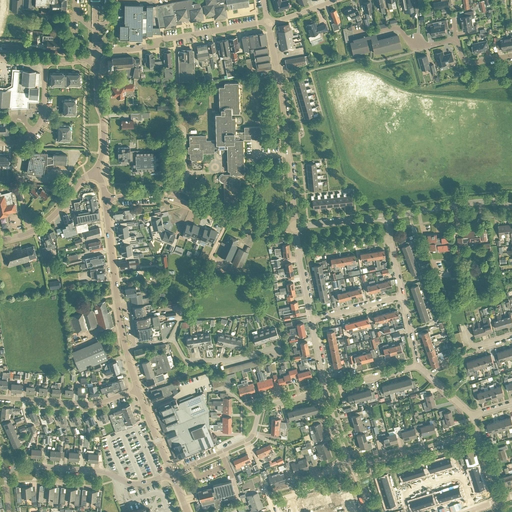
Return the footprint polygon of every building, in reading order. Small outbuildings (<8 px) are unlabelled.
[(54,21),(55,11),(66,11),(66,0),(12,0),(12,11),(21,12),(21,7),(33,8),(33,4),(41,5),(41,12),(37,12),(37,20),(54,21)] [(184,0),(183,0),(178,1),(181,20),(188,19),(188,17),(184,0)] [(191,0),(184,0),(188,17),(191,16),(192,20),(195,19),(192,4),(191,0)] [(227,8),(225,0),(205,0),(206,5),(203,5),(205,15),(215,13),(216,18),(225,16),(224,9),(227,8)] [(225,0),(227,8),(228,10),(232,9),(249,6),(248,0),(225,0)] [(280,0),(272,0),(273,0),(276,12),(283,10),(283,9),(289,7),(287,0),(286,0),(281,2),(280,0)] [(383,7),(381,0),(375,0),(375,4),(376,3),(377,7),(380,6),(382,13),(385,13),(384,6),(383,7)] [(387,0),(388,3),(387,3),(389,9),(392,8),(395,8),(394,0),(393,0),(387,0)] [(419,0),(412,0),(402,2),(404,12),(415,10),(414,3),(416,3),(417,6),(421,6),(419,0)] [(448,0),(445,0),(437,2),(439,9),(450,6),(448,0)] [(178,1),(171,2),(175,25),(182,24),(181,20),(178,1)] [(368,19),(370,19),(368,12),(372,11),(371,8),(371,7),(371,4),(370,4),(369,1),(363,3),(365,13),(366,19),(364,19),(365,26),(369,25),(368,19)] [(171,2),(156,6),(160,28),(175,25),(171,2)] [(199,2),(192,4),(195,19),(202,18),(199,2)] [(156,5),(156,6),(146,6),(146,9),(145,9),(143,9),(143,5),(125,4),(125,22),(125,26),(142,26),(144,34),(147,34),(160,34),(160,33),(160,32),(160,28),(156,6),(156,5)] [(344,11),(345,11),(344,12),(345,15),(346,15),(346,16),(350,15),(352,19),(356,17),(357,20),(361,19),(357,11),(354,12),(353,7),(344,11)] [(339,29),(338,25),(340,25),(338,18),(339,18),(338,15),(337,15),(335,10),(333,11),(333,10),(331,11),(331,12),(330,12),(332,16),(331,17),(332,20),(333,19),(334,23),(331,24),(334,31),(339,29)] [(461,17),(462,24),(472,22),(471,18),(474,17),(473,11),(466,12),(466,16),(461,17)] [(437,22),(437,25),(439,35),(446,33),(445,28),(448,27),(446,20),(441,21),(437,22)] [(316,28),(314,22),(306,25),(307,30),(309,36),(308,37),(310,42),(322,38),(319,33),(327,30),(325,24),(319,26),(319,27),(316,28)] [(437,22),(433,22),(427,24),(429,31),(432,30),(433,36),(439,35),(437,25),(437,22)] [(472,22),(462,24),(463,31),(469,30),(470,33),(477,31),(476,25),(473,26),(472,22)] [(279,29),(277,30),(280,51),(294,48),(291,29),(290,29),(290,26),(289,27),(288,24),(278,26),(279,29)] [(142,26),(125,26),(125,29),(120,29),(120,39),(129,39),(129,40),(133,40),(133,38),(142,38),(142,34),(144,34),(142,26)] [(271,68),(264,34),(253,36),(253,35),(242,37),(244,51),(250,50),(250,52),(253,51),(257,70),(271,68)] [(53,36),(42,35),(42,43),(47,44),(46,48),(59,49),(59,40),(53,40),(53,36)] [(374,53),(400,47),(397,35),(390,37),(390,40),(372,44),(374,53)] [(509,49),(507,39),(503,39),(503,36),(496,38),(498,45),(501,44),(503,50),(509,49)] [(231,52),(232,60),(232,61),(238,60),(236,51),(239,50),(238,48),(239,47),(238,42),(237,43),(236,38),(229,39),(231,52)] [(353,54),(368,50),(365,38),(350,42),(353,54)] [(222,40),(217,41),(219,56),(223,55),(224,60),(231,59),(227,39),(222,40)] [(488,47),(487,41),(478,42),(478,43),(472,44),(473,52),(481,51),(481,52),(485,51),(485,47),(488,47)] [(207,44),(209,53),(209,57),(216,56),(214,42),(210,43),(209,43),(208,43),(207,44)] [(196,51),(198,60),(201,60),(202,67),(210,66),(209,58),(206,45),(197,46),(197,51),(196,51)] [(178,51),(179,82),(194,81),(194,51),(191,51),(191,49),(181,50),(181,51),(178,51)] [(444,55),(443,51),(435,53),(439,67),(447,64),(446,63),(454,61),(452,53),(447,54),(447,55),(444,55)] [(155,56),(152,56),(152,52),(146,53),(146,54),(146,58),(146,62),(144,62),(144,67),(150,66),(150,67),(149,67),(149,69),(153,69),(153,67),(161,67),(161,61),(155,62),(155,56)] [(170,77),(167,52),(164,52),(164,62),(164,63),(164,65),(165,65),(165,66),(162,66),(162,82),(162,86),(167,85),(166,81),(170,81),(170,77)] [(418,58),(419,60),(422,70),(430,68),(431,73),(436,72),(433,64),(430,65),(427,55),(418,58)] [(307,56),(284,60),(286,68),(309,63),(307,56)] [(135,68),(133,77),(140,77),(140,67),(139,67),(139,65),(140,65),(140,60),(139,59),(135,59),(132,57),(112,58),(112,60),(107,61),(107,66),(112,65),(112,67),(133,66),(135,64),(136,64),(136,67),(135,68)] [(0,106),(9,107),(9,108),(12,108),(15,108),(18,108),(21,108),(24,108),(27,108),(29,108),(29,105),(29,101),(35,102),(39,102),(40,73),(35,73),(35,71),(23,70),(23,72),(14,71),(13,86),(6,90),(0,89),(0,106)] [(75,72),(75,71),(71,71),(71,72),(59,72),(59,71),(55,71),(55,72),(52,72),(52,74),(49,74),(49,86),(81,86),(81,73),(78,73),(78,72),(75,72)] [(294,81),(296,87),(304,84),(304,86),(307,85),(307,83),(304,83),(302,78),(294,81)] [(263,139),(263,126),(244,127),(244,132),(235,132),(235,117),(231,117),(231,114),(239,113),(238,82),(225,83),(224,83),(224,86),(221,87),(219,87),(219,110),(221,110),(221,113),(215,114),(216,140),(206,140),(206,135),(189,136),(189,147),(188,147),(188,153),(190,153),(190,156),(190,158),(192,160),(201,160),(203,158),(203,156),(203,153),(214,153),(214,148),(227,148),(228,169),(228,170),(230,170),(230,174),(223,174),(221,175),(220,176),(220,177),(220,179),(221,180),(222,181),(223,182),(224,182),(224,201),(233,201),(234,201),(234,200),(235,200),(235,199),(235,197),(240,197),(240,179),(240,178),(239,178),(238,178),(238,174),(244,174),(246,173),(247,172),(247,171),(247,169),(247,168),(246,167),(244,166),(243,140),(261,139),(263,139)] [(134,90),(133,83),(123,83),(123,86),(111,87),(111,92),(111,93),(111,95),(111,96),(116,96),(116,98),(124,98),(124,90),(134,90)] [(296,87),(297,93),(306,91),(306,92),(309,91),(309,90),(308,89),(306,90),(304,86),(304,84),(296,87)] [(297,93),(299,100),(308,97),(308,98),(311,97),(311,96),(310,95),(307,96),(306,92),(306,91),(297,93)] [(299,100),(301,106),(310,103),(310,104),(313,103),(312,101),(309,102),(308,98),(308,97),(299,100)] [(301,106),(303,112),(311,110),(312,111),(315,110),(314,109),(314,108),(311,108),(310,104),(310,103),(301,106)] [(311,110),(303,112),(305,118),(313,116),(313,117),(316,116),(316,114),(313,115),(312,111),(311,110)] [(142,120),(141,113),(130,113),(131,120),(121,121),(121,128),(126,128),(126,127),(133,127),(133,117),(137,117),(137,120),(142,120)] [(9,130),(9,121),(4,121),(4,126),(0,125),(0,133),(5,134),(5,130),(9,130)] [(129,147),(118,148),(119,161),(121,161),(121,165),(127,164),(127,160),(130,160),(132,160),(132,165),(133,171),(149,170),(149,172),(159,171),(159,163),(158,150),(138,151),(138,150),(132,150),(132,151),(132,152),(130,152),(129,147)] [(29,158),(27,172),(43,175),(44,173),(45,163),(47,163),(49,163),(53,162),(53,163),(67,163),(67,154),(59,154),(59,152),(55,152),(55,154),(53,154),(53,156),(49,156),(47,156),(47,152),(30,152),(30,158),(29,158)] [(306,164),(307,171),(316,170),(316,169),(316,165),(318,164),(318,162),(315,162),(315,163),(306,164)] [(307,171),(308,177),(317,176),(317,175),(316,171),(319,171),(319,169),(316,169),(316,170),(307,171)] [(308,177),(308,184),(317,183),(317,182),(317,178),(320,177),(320,175),(317,175),(317,176),(308,177)] [(317,183),(308,184),(309,190),(318,189),(317,184),(320,184),(320,181),(317,182),(317,183)] [(42,188),(40,186),(37,190),(33,187),(28,193),(34,198),(37,195),(40,198),(41,197),(44,199),(45,199),(46,198),(46,197),(48,194),(42,189),(42,188)] [(14,203),(13,203),(10,192),(5,193),(1,194),(6,216),(9,216),(8,213),(16,211),(14,203)] [(92,192),(91,192),(85,193),(84,193),(83,194),(82,195),(82,196),(82,197),(82,200),(80,200),(80,201),(79,202),(79,204),(74,205),(76,212),(74,213),(76,225),(75,225),(77,233),(88,230),(86,223),(85,223),(85,221),(99,219),(96,204),(98,203),(98,201),(96,201),(95,195),(94,194),(94,193),(93,192),(92,192)] [(345,196),(346,205),(352,205),(351,196),(346,196),(346,193),(343,194),(344,196),(345,196)] [(337,194),(337,197),(338,197),(339,206),(346,205),(345,196),(344,196),(339,197),(339,194),(337,194)] [(324,195),(324,198),(325,198),(326,207),(332,207),(332,198),(331,198),(326,198),(326,195),(324,195)] [(330,195),(331,198),(332,198),(332,207),(339,206),(338,197),(337,197),(333,198),(333,195),(330,195)] [(313,208),(319,208),(319,199),(318,199),(313,199),(313,196),(311,197),(311,200),(312,200),(313,208)] [(319,208),(326,207),(325,198),(324,198),(320,199),(320,196),(317,196),(318,199),(319,199),(319,208)] [(123,220),(128,219),(131,219),(132,217),(131,214),(133,213),(132,209),(113,212),(113,218),(115,219),(123,218),(123,220)] [(69,220),(67,214),(63,216),(66,227),(56,230),(58,234),(61,233),(62,238),(77,234),(74,225),(73,225),(71,219),(69,220)] [(157,214),(143,217),(144,221),(150,220),(151,224),(152,224),(162,222),(161,217),(158,217),(157,214)] [(120,226),(117,226),(118,232),(128,231),(128,226),(135,225),(134,220),(120,222),(120,226)] [(151,224),(149,225),(152,239),(162,230),(161,229),(161,228),(163,227),(162,222),(152,224),(151,224)] [(187,224),(182,236),(188,238),(189,236),(188,236),(192,226),(187,224)] [(192,226),(188,236),(189,236),(194,238),(199,226),(193,224),(192,226)] [(100,228),(98,227),(83,232),(85,239),(100,235),(101,233),(100,228)] [(204,228),(199,240),(205,243),(206,240),(210,230),(204,228)] [(206,240),(212,243),(216,231),(210,228),(210,230),(206,240)] [(162,230),(152,239),(161,242),(161,241),(166,243),(170,232),(165,230),(164,232),(163,232),(162,230)] [(46,247),(41,249),(45,259),(53,255),(50,248),(55,246),(54,243),(51,238),(56,236),(53,231),(45,235),(46,236),(42,237),(46,247)] [(128,231),(118,232),(119,237),(122,237),(122,241),(123,241),(136,239),(136,238),(136,235),(129,235),(128,231)] [(461,237),(458,238),(458,244),(463,244),(463,243),(468,243),(468,241),(470,241),(471,243),(481,242),(481,240),(482,240),(486,240),(485,231),(481,232),(482,234),(478,235),(478,234),(477,234),(476,234),(476,235),(474,235),(474,231),(463,232),(463,234),(463,237),(461,237)] [(170,232),(166,243),(171,244),(168,250),(173,252),(178,238),(174,237),(175,234),(170,232)] [(437,237),(436,234),(427,235),(428,243),(429,243),(430,250),(436,249),(436,251),(450,249),(449,241),(448,241),(447,236),(437,237)] [(223,244),(218,255),(230,261),(236,248),(235,246),(238,240),(229,235),(226,241),(224,240),(223,242),(222,242),(221,243),(223,244)] [(123,244),(120,245),(121,250),(132,249),(132,244),(138,243),(137,238),(136,238),(136,239),(123,241),(123,244)] [(101,244),(100,241),(88,243),(89,251),(103,248),(102,244),(101,244)] [(404,252),(411,250),(410,244),(411,244),(410,241),(404,243),(405,246),(402,247),(404,252)] [(282,248),(274,249),(275,252),(278,252),(289,250),(289,244),(282,244),(282,248)] [(36,257),(33,245),(21,249),(21,247),(4,252),(9,267),(27,261),(27,260),(31,259),(31,258),(36,257)] [(248,252),(238,248),(232,263),(241,267),(248,252)] [(132,249),(121,250),(122,255),(125,255),(125,259),(139,257),(139,253),(133,253),(132,249)] [(404,252),(406,258),(415,255),(414,252),(413,253),(411,250),(404,252)] [(371,252),(373,259),(376,258),(377,269),(380,269),(380,265),(380,264),(379,261),(378,258),(379,258),(377,251),(371,252)] [(366,253),(360,254),(361,261),(364,260),(365,263),(365,264),(368,263),(367,263),(367,260),(366,253)] [(83,259),(84,263),(88,262),(90,261),(93,260),(93,261),(103,259),(104,258),(104,256),(102,254),(83,259)] [(406,258),(408,264),(416,261),(415,258),(416,257),(415,255),(406,258)] [(343,264),(346,263),(347,269),(350,268),(350,265),(348,256),(342,257),(343,264)] [(104,263),(103,259),(93,261),(93,260),(90,261),(88,262),(84,263),(85,268),(89,267),(89,266),(104,263)] [(120,265),(120,267),(121,268),(129,267),(129,264),(131,264),(136,264),(135,259),(130,260),(126,260),(126,261),(120,262),(120,265)] [(315,265),(313,266),(314,271),(322,270),(321,267),(326,266),(325,260),(321,260),(322,261),(315,262),(315,265)] [(416,261),(408,264),(411,269),(418,267),(420,267),(419,264),(417,265),(416,261)] [(285,267),(277,269),(278,272),(292,269),(291,263),(284,264),(285,267)] [(99,268),(89,269),(90,271),(91,278),(97,277),(97,280),(106,279),(106,278),(106,277),(106,276),(105,276),(104,269),(103,269),(103,267),(99,268)] [(418,267),(411,269),(413,275),(415,274),(416,277),(423,274),(421,272),(420,272),(418,267)] [(292,269),(278,272),(279,275),(283,274),(284,277),(287,277),(293,275),(292,269)] [(383,277),(386,288),(391,287),(390,280),(387,280),(386,276),(383,277)] [(56,282),(49,284),(50,290),(60,288),(59,280),(55,280),(56,282)] [(378,283),(375,284),(374,280),(371,281),(374,291),(380,290),(378,283)] [(414,286),(411,287),(413,292),(420,289),(419,285),(420,284),(419,281),(413,284),(414,286)] [(287,287),(279,288),(280,291),(294,288),(293,282),(286,283),(287,287)] [(356,286),(354,287),(356,296),(362,295),(360,288),(357,288),(356,286)] [(131,296),(131,298),(136,297),(141,296),(140,291),(136,292),(136,287),(125,289),(126,296),(131,296)] [(341,288),(342,290),(344,299),(350,298),(348,291),(346,291),(345,287),(341,288)] [(294,288),(280,291),(280,294),(283,294),(288,293),(289,296),(286,297),(287,300),(293,299),(292,295),(295,294),(294,288)] [(327,288),(318,290),(319,297),(327,295),(326,291),(328,290),(327,288)] [(420,289),(413,292),(415,298),(424,295),(423,293),(422,293),(420,289)] [(327,295),(319,297),(320,301),(323,301),(323,304),(330,302),(330,299),(328,300),(327,295)] [(424,295),(415,298),(417,304),(424,302),(423,298),(425,298),(424,295)] [(131,298),(133,307),(138,306),(143,305),(143,303),(154,302),(154,300),(157,300),(156,296),(142,298),(142,296),(141,296),(136,297),(131,298)] [(291,306),(283,307),(284,310),(291,309),(298,307),(297,301),(294,302),(293,299),(287,300),(287,303),(290,303),(291,306)] [(93,310),(80,314),(67,317),(71,333),(98,326),(99,330),(113,326),(109,312),(107,312),(104,301),(94,304),(95,309),(93,309),(93,310)] [(424,302),(417,304),(419,310),(428,307),(427,305),(427,304),(425,305),(424,302)] [(138,306),(133,307),(133,308),(132,308),(132,312),(133,311),(135,319),(134,319),(135,323),(138,339),(161,335),(160,324),(158,315),(145,317),(144,309),(153,308),(152,303),(143,305),(138,306)] [(428,307),(419,310),(421,317),(429,314),(427,310),(429,309),(428,307)] [(391,312),(385,313),(387,320),(390,319),(391,323),(394,323),(391,312)] [(429,314),(421,317),(423,322),(425,321),(426,323),(427,323),(433,321),(432,320),(432,318),(430,319),(429,314)] [(502,327),(508,325),(506,317),(502,318),(501,314),(499,315),(502,327)] [(379,315),(373,316),(375,323),(378,323),(378,324),(378,326),(379,326),(382,325),(379,315)] [(496,329),(502,327),(499,315),(497,316),(498,320),(494,321),(496,329)] [(485,325),(487,332),(493,330),(489,318),(487,318),(488,323),(484,324),(485,325)] [(362,320),(356,321),(359,331),(361,330),(364,329),(362,320)] [(353,334),(353,333),(359,331),(356,321),(350,323),(352,329),(353,334)] [(477,323),(479,327),(481,335),(487,333),(487,332),(485,325),(481,326),(480,322),(477,323)] [(289,329),(290,332),(304,329),(303,323),(296,324),(297,327),(292,328),(289,329)] [(350,334),(353,334),(352,329),(350,323),(344,324),(346,331),(349,331),(350,334)] [(479,327),(475,328),(474,324),(472,325),(476,337),(481,335),(479,327)] [(269,329),(273,340),(275,340),(274,338),(278,337),(275,327),(269,329)] [(327,337),(335,335),(334,331),(336,330),(335,327),(328,329),(328,332),(326,332),(327,337)] [(269,328),(263,330),(267,341),(270,340),(271,341),(273,340),(269,329),(269,328)] [(423,339),(430,336),(428,331),(430,331),(429,328),(423,330),(423,333),(421,333),(423,339)] [(257,332),(257,333),(258,333),(261,344),(263,343),(263,342),(267,341),(263,330),(257,332)] [(206,348),(205,345),(203,334),(204,334),(203,333),(197,334),(199,345),(203,345),(203,346),(204,349),(206,348)] [(220,346),(222,346),(224,335),(218,333),(218,335),(217,334),(216,337),(217,337),(216,343),(220,344),(220,346)] [(224,345),(228,346),(230,335),(224,333),(224,335),(222,346),(224,346),(224,345)] [(258,333),(257,333),(252,335),(255,345),(259,343),(259,345),(261,344),(258,333)] [(232,348),(234,349),(236,337),(236,336),(230,335),(228,346),(232,347),(232,348)] [(336,340),(335,335),(327,337),(329,344),(338,342),(337,339),(336,340)] [(192,336),(191,336),(185,337),(186,338),(185,338),(185,341),(186,341),(187,347),(191,346),(191,348),(193,347),(192,336)] [(430,336),(423,339),(425,345),(434,342),(433,339),(432,336),(430,337),(430,336)] [(236,337),(234,349),(236,349),(236,348),(240,349),(242,339),(236,337)] [(71,352),(79,371),(108,359),(99,340),(71,352)] [(433,345),(435,344),(440,342),(439,340),(434,342),(425,345),(427,350),(434,348),(433,345)] [(394,344),(396,353),(402,351),(401,349),(404,348),(402,342),(399,342),(400,344),(394,345),(394,344)] [(392,346),(388,347),(390,355),(396,353),(394,344),(391,344),(392,346)] [(135,349),(137,356),(149,354),(147,347),(135,349)] [(390,355),(388,347),(383,348),(383,347),(380,347),(381,354),(384,354),(385,356),(390,355)] [(438,353),(437,351),(438,350),(437,347),(434,348),(427,350),(429,356),(438,353)] [(367,361),(373,359),(372,357),(375,356),(373,349),(370,350),(370,352),(365,353),(365,351),(367,361)] [(511,357),(509,349),(503,351),(506,360),(507,359),(511,358),(511,361),(511,357)] [(363,354),(359,355),(361,362),(367,361),(365,351),(362,352),(363,354)] [(506,360),(503,351),(497,353),(498,357),(496,357),(498,366),(501,365),(500,362),(505,360),(506,364),(508,364),(507,359),(506,360)] [(149,360),(142,362),(147,377),(171,369),(170,365),(168,360),(167,356),(166,352),(148,357),(149,360)] [(438,353),(429,356),(431,362),(438,359),(441,358),(440,355),(439,356),(438,353)] [(361,362),(359,355),(357,356),(356,354),(348,356),(350,363),(353,362),(355,362),(356,364),(361,362)] [(491,354),(485,356),(488,365),(489,365),(492,364),(493,368),(497,367),(496,362),(494,363),(491,354)] [(485,356),(479,358),(481,367),(483,367),(486,366),(488,370),(490,369),(489,365),(488,365),(485,356)] [(301,363),(303,371),(305,377),(311,376),(310,369),(309,367),(306,365),(305,365),(304,363),(307,362),(306,358),(300,360),(301,363)] [(476,369),(477,369),(480,368),(482,372),(484,371),(483,367),(481,367),(479,358),(473,360),(476,369)] [(438,359),(431,362),(433,368),(435,367),(436,369),(443,367),(442,364),(440,365),(438,359)] [(340,360),(332,362),(333,367),(335,367),(337,370),(343,368),(343,365),(341,366),(340,360)] [(476,369),(473,360),(467,362),(468,366),(465,367),(468,376),(471,375),(470,371),(474,369),(476,373),(478,373),(477,369),(476,369)] [(105,367),(106,371),(107,375),(119,372),(116,361),(109,363),(109,364),(106,364),(105,367)] [(300,372),(297,373),(296,368),(292,370),(294,376),(294,377),(298,376),(299,379),(305,377),(303,371),(301,363),(298,364),(300,372)] [(280,365),(281,369),(285,383),(291,381),(290,378),(294,377),(294,376),(292,370),(288,371),(289,373),(286,374),(284,368),(285,368),(284,364),(280,365)] [(279,384),(285,383),(281,369),(278,369),(280,376),(277,377),(276,374),(272,375),(274,382),(278,381),(279,384)] [(266,388),(261,371),(257,372),(259,381),(256,382),(258,390),(266,388)] [(261,371),(266,388),(273,386),(271,378),(267,379),(264,371),(262,372),(261,371)] [(2,380),(2,387),(7,387),(8,377),(10,377),(10,372),(3,372),(2,380)] [(165,379),(163,372),(157,375),(157,374),(152,376),(153,378),(146,381),(146,382),(146,383),(146,384),(147,385),(148,388),(152,386),(153,386),(155,386),(155,385),(156,385),(155,383),(165,379)] [(124,387),(122,379),(111,383),(111,382),(99,386),(102,394),(124,387)] [(246,379),(244,380),(247,393),(255,391),(252,383),(248,384),(246,379)] [(411,379),(406,380),(408,387),(412,386),(413,388),(416,387),(414,380),(411,381),(411,379)] [(247,393),(244,380),(241,381),(241,383),(237,384),(237,387),(240,395),(247,393)] [(406,380),(400,382),(402,391),(404,390),(403,389),(408,387),(406,380)] [(56,382),(55,385),(52,384),(51,388),(52,388),(52,394),(60,394),(60,389),(59,389),(60,385),(60,382),(56,382)] [(152,393),(150,394),(153,401),(155,399),(156,400),(159,399),(164,397),(171,394),(170,390),(172,389),(179,387),(177,382),(150,390),(152,393)] [(400,382),(393,383),(395,391),(399,390),(399,392),(402,391),(400,382)] [(34,384),(29,383),(29,387),(26,386),(26,392),(34,392),(34,387),(33,387),(34,384)] [(393,383),(387,385),(389,392),(391,398),(393,398),(392,392),(395,391),(393,383)] [(495,387),(498,396),(504,394),(501,385),(497,387),(495,383),(493,383),(494,388),(495,387)] [(492,398),(498,396),(495,387),(494,388),(491,389),(489,384),(487,385),(488,389),(489,389),(492,398)] [(89,387),(90,390),(91,395),(99,394),(97,388),(97,389),(96,385),(89,387)] [(389,392),(387,385),(381,386),(382,388),(379,390),(381,396),(384,395),(384,394),(389,392)] [(73,386),(68,386),(68,390),(65,389),(65,395),(73,395),(73,390),(72,390),(73,386)] [(481,387),(482,391),(483,391),(486,400),(492,398),(489,389),(488,389),(484,391),(483,386),(481,387)] [(78,387),(78,390),(78,396),(86,396),(86,390),(85,390),(85,387),(78,387)] [(480,402),(486,400),(483,391),(482,391),(479,392),(477,388),(473,389),(476,399),(479,398),(480,402)] [(370,390),(365,391),(367,398),(372,397),(372,399),(375,398),(374,391),(371,392),(370,390)] [(424,399),(425,402),(433,400),(432,394),(426,395),(425,390),(420,392),(420,394),(421,399),(424,399)] [(365,391),(359,393),(361,401),(363,401),(363,399),(367,399),(367,398),(365,391)] [(158,406),(174,446),(174,447),(177,457),(179,456),(180,459),(199,452),(216,445),(215,441),(213,438),(209,427),(208,410),(202,393),(193,397),(180,402),(179,402),(179,403),(177,404),(175,399),(170,401),(159,405),(160,406),(158,406)] [(359,393),(353,394),(355,402),(355,403),(358,402),(361,401),(359,393)] [(351,411),(350,405),(349,403),(355,402),(353,394),(347,396),(348,398),(345,399),(347,405),(343,406),(345,412),(351,411)] [(433,400),(425,402),(422,403),(423,406),(425,411),(430,410),(430,407),(435,405),(433,400)] [(114,413),(109,414),(113,424),(112,424),(115,431),(121,429),(121,430),(127,428),(126,425),(131,423),(136,421),(130,407),(131,407),(130,403),(124,405),(121,406),(122,409),(113,412),(114,413)] [(2,407),(2,412),(9,412),(12,413),(13,413),(13,412),(14,412),(17,412),(17,408),(14,408),(7,407),(8,404),(3,404),(2,407)] [(316,404),(311,405),(313,413),(318,412),(318,413),(321,413),(319,406),(317,406),(316,404)] [(217,410),(222,410),(222,413),(231,413),(231,405),(217,405),(217,410)] [(311,405),(304,407),(307,416),(309,416),(309,414),(313,413),(311,405)] [(304,407),(299,409),(301,416),(304,415),(304,417),(307,416),(304,407)] [(299,409),(292,410),(294,418),(295,419),(298,419),(297,417),(301,416),(299,409)] [(294,418),(292,410),(287,412),(288,414),(285,415),(287,422),(285,422),(286,427),(290,427),(288,421),(290,421),(289,419),(294,418)] [(443,419),(445,419),(452,417),(450,411),(445,413),(444,410),(439,411),(440,417),(442,416),(443,419)] [(32,418),(33,420),(34,423),(39,421),(35,411),(30,413),(30,414),(27,415),(28,419),(32,418)] [(356,415),(351,417),(353,423),(361,421),(360,417),(363,416),(362,414),(362,411),(355,413),(356,415)] [(52,419),(49,412),(45,414),(45,415),(41,416),(43,420),(46,419),(47,421),(52,419)] [(108,420),(105,412),(100,414),(101,415),(97,416),(99,421),(102,419),(103,422),(108,420)] [(67,420),(64,413),(59,415),(59,416),(56,417),(57,421),(61,420),(61,422),(67,420)] [(81,421),(78,414),(73,416),(74,417),(70,418),(72,422),(75,421),(76,423),(81,421)] [(95,422),(92,415),(87,417),(88,418),(85,419),(86,423),(89,422),(90,424),(95,422)] [(445,419),(443,419),(442,420),(443,423),(442,423),(443,428),(449,427),(448,424),(454,423),(452,417),(445,419)] [(272,419),(271,423),(272,424),(272,426),(285,427),(286,427),(285,422),(280,422),(280,419),(272,419)] [(432,423),(426,425),(428,433),(435,431),(434,427),(437,426),(435,419),(432,420),(432,423)] [(505,419),(499,421),(502,430),(503,430),(506,429),(508,433),(510,432),(509,428),(508,428),(505,419)] [(361,421),(353,423),(355,430),(356,429),(359,428),(360,431),(367,429),(366,427),(365,427),(364,425),(362,425),(361,421)] [(499,421),(493,423),(496,432),(500,430),(502,435),(504,434),(503,430),(502,430),(499,421)] [(312,430),(314,433),(322,431),(321,427),(320,423),(309,426),(311,430),(312,430)] [(422,423),(416,425),(418,431),(420,431),(422,435),(428,433),(426,425),(423,426),(422,423)] [(496,432),(493,423),(487,425),(489,434),(494,432),(496,437),(498,436),(496,432)] [(213,424),(213,431),(217,431),(217,429),(222,429),(222,433),(230,433),(231,424),(222,424),(220,424),(217,424),(213,424)] [(414,428),(407,430),(409,438),(416,436),(415,432),(418,431),(416,425),(413,425),(414,428)] [(285,427),(272,426),(272,429),(271,429),(271,434),(281,435),(281,438),(286,438),(286,435),(285,435),(285,427)] [(403,428),(400,429),(397,430),(399,436),(401,436),(403,440),(409,438),(407,430),(404,431),(403,428)] [(356,435),(358,442),(366,439),(365,436),(368,435),(367,429),(360,431),(361,434),(356,435)] [(396,437),(399,436),(397,430),(394,430),(395,433),(388,435),(389,439),(391,443),(397,441),(396,437)] [(311,434),(313,441),(314,441),(325,438),(324,434),(323,435),(322,431),(314,433),(311,434)] [(389,439),(388,435),(385,436),(384,433),(378,435),(380,441),(382,441),(384,445),(391,443),(389,439)] [(366,439),(358,442),(360,448),(364,447),(365,450),(372,448),(371,445),(370,442),(367,443),(366,439)] [(326,442),(316,445),(317,449),(318,449),(319,452),(320,452),(328,449),(327,446),(327,445),(326,442)] [(265,446),(263,447),(263,448),(268,460),(270,459),(271,459),(269,454),(273,452),(270,444),(265,446)] [(31,456),(36,457),(37,449),(32,448),(32,447),(29,446),(29,450),(32,451),(31,456)] [(503,446),(497,448),(501,460),(501,462),(507,460),(507,458),(503,446)] [(260,448),(256,450),(259,458),(264,456),(266,461),(268,460),(263,448),(263,447),(260,448)] [(50,458),(55,458),(55,450),(50,450),(51,448),(47,448),(47,452),(50,452),(50,458)] [(319,452),(316,453),(317,457),(319,456),(320,460),(331,457),(330,453),(329,453),(328,449),(320,452),(319,452)] [(464,458),(467,457),(474,455),(472,449),(462,452),(464,458)] [(88,461),(93,461),(93,454),(88,453),(89,451),(86,451),(85,458),(88,459),(88,461)] [(241,458),(246,470),(248,474),(251,472),(247,463),(251,462),(247,454),(242,456),(243,457),(241,458)] [(449,457),(442,459),(445,468),(452,466),(449,457)] [(238,458),(233,460),(236,468),(241,466),(243,471),(246,470),(241,458),(238,459),(238,458)] [(298,461),(298,462),(301,471),(305,469),(305,470),(309,469),(305,458),(298,461)] [(442,459),(435,461),(438,470),(445,468),(442,459)] [(435,461),(428,463),(431,473),(438,470),(435,461)] [(301,471),(298,462),(295,463),(294,462),(291,463),(294,474),(298,473),(297,472),(301,471)] [(284,464),(278,466),(280,472),(283,471),(284,474),(287,473),(286,469),(284,464)] [(418,466),(415,467),(418,476),(421,476),(422,475),(426,474),(423,465),(419,466),(418,466)] [(478,466),(469,469),(471,477),(480,474),(478,466)] [(415,467),(408,469),(411,479),(418,476),(415,467)] [(511,483),(511,482),(507,467),(505,468),(506,472),(505,472),(506,475),(503,476),(506,485),(511,483)] [(408,469),(401,471),(404,481),(408,480),(411,479),(408,469)] [(280,472),(275,474),(279,484),(282,483),(286,482),(284,474),(283,471),(280,472)] [(279,484),(275,474),(268,476),(272,487),(275,486),(275,485),(279,484)] [(480,474),(471,477),(473,483),(473,484),(483,481),(482,480),(480,474)] [(387,476),(377,479),(380,486),(389,483),(387,476)] [(198,492),(196,493),(197,499),(200,498),(200,501),(201,501),(202,505),(213,502),(215,509),(221,507),(219,499),(221,498),(220,496),(234,492),(231,480),(213,484),(214,488),(211,489),(211,488),(198,492)] [(483,481),(473,484),(475,491),(485,488),(483,481)] [(389,483),(380,486),(382,493),(391,490),(389,483)] [(30,486),(25,487),(26,498),(31,497),(31,501),(36,501),(35,490),(31,490),(30,486)] [(458,486),(451,489),(454,498),(461,496),(459,488),(458,486)] [(26,498),(25,487),(20,487),(20,491),(16,492),(17,502),(22,502),(22,498),(26,498)] [(43,498),(48,498),(49,487),(44,487),(44,491),(39,490),(38,501),(43,502),(43,498)] [(49,487),(48,498),(53,499),(52,502),(57,503),(58,492),(54,492),(54,487),(49,487)] [(65,500),(69,500),(70,489),(65,488),(65,492),(60,492),(59,503),(64,503),(65,500)] [(75,489),(70,489),(69,500),(74,500),(74,505),(79,505),(80,494),(75,493),(75,489)] [(451,489),(444,491),(447,500),(454,498),(451,489)] [(86,501),(91,502),(92,491),(87,490),(86,494),(82,494),(81,505),(86,505),(86,501)] [(391,490),(382,493),(384,501),(394,498),(391,490)] [(92,491),(91,502),(95,502),(95,506),(100,506),(101,496),(96,495),(97,491),(92,491)] [(444,491),(437,493),(440,503),(447,500),(444,491)] [(351,492),(342,495),(344,503),(354,500),(351,492)] [(257,493),(247,496),(249,503),(251,503),(259,500),(258,496),(257,493)] [(328,493),(321,495),(324,504),(331,502),(328,493)] [(432,494),(424,497),(427,506),(435,504),(432,494)] [(321,495),(313,497),(316,507),(324,504),(321,495)] [(313,497),(306,499),(309,509),(316,507),(313,497)] [(424,497),(417,499),(420,509),(427,506),(424,497)] [(394,498),(384,501),(386,508),(396,505),(394,498)] [(306,499),(299,502),(302,511),(309,509),(306,499)] [(417,499),(410,501),(410,503),(413,511),(420,509),(417,499)] [(259,500),(251,503),(252,506),(250,507),(251,511),(262,507),(261,504),(260,504),(259,500)] [(354,500),(344,503),(346,510),(356,507),(354,500)]
